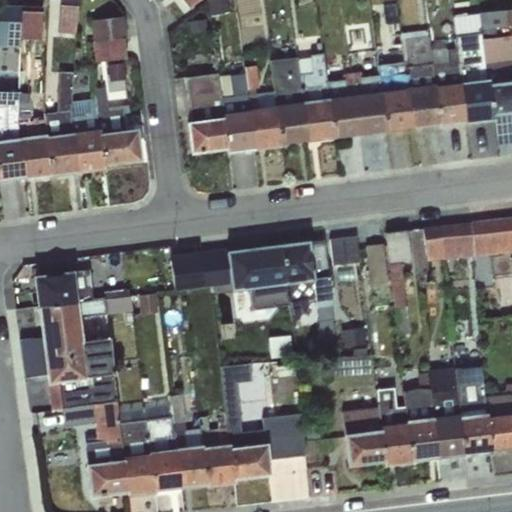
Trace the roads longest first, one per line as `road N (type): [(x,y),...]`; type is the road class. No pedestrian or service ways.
road 1 (residential): [(511,179),(172,222)]
road 2 (residential): [(172,222),(143,10),(134,0)]
road 3 (residential): [(172,222),(0,246)]
road 4 (residential): [(0,389),(13,511)]
